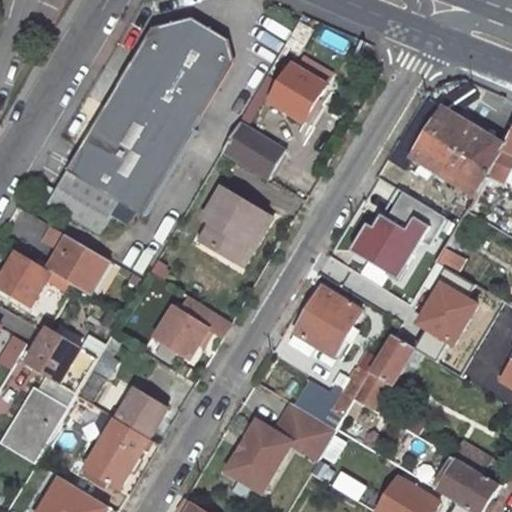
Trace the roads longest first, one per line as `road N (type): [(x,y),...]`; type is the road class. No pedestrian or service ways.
road 1 (residential): [(152,511),(432,37)]
road 2 (residential): [(0,176),(103,0)]
